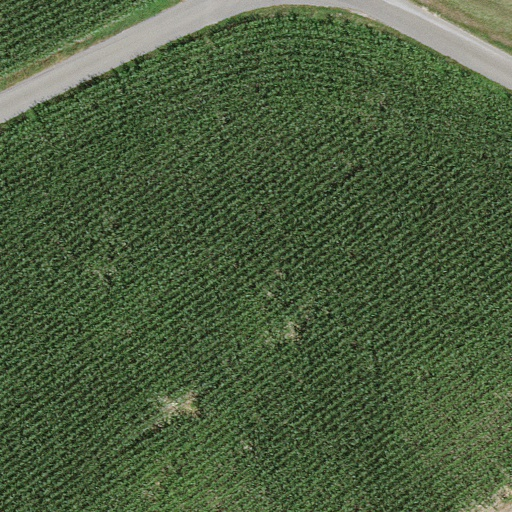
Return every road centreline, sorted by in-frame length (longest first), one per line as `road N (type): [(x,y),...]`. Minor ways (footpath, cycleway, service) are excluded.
road 1 (track): [(227,0),(212,16),(0,114)]
road 2 (unclassified): [(380,0),(511,62)]
